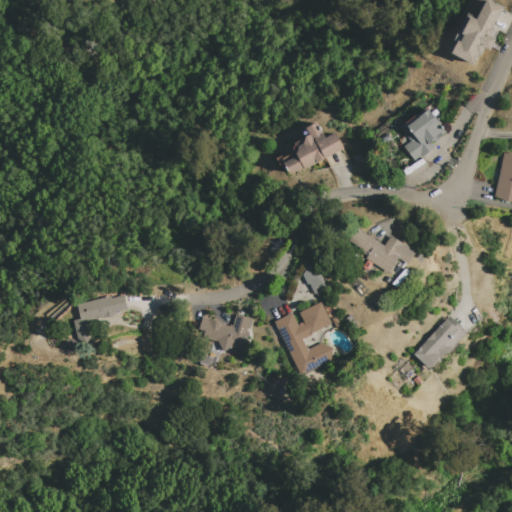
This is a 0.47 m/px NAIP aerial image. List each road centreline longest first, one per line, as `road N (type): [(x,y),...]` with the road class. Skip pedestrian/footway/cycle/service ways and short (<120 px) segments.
road 1 (residential): [(511,58),(459,195),(331,192),(237,289),(135,291)]
road 2 (track): [(453,195),(489,257),(511,264),(500,485),(456,511)]
